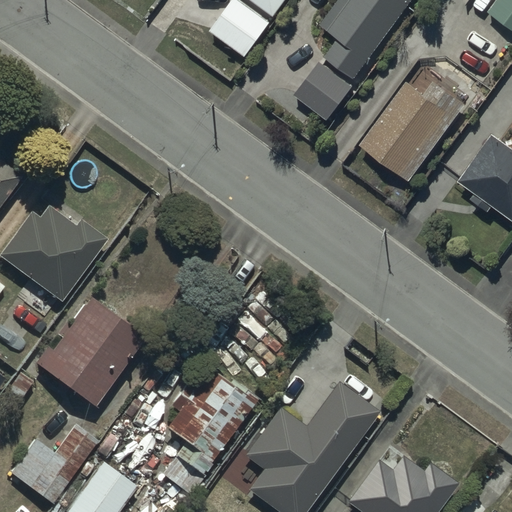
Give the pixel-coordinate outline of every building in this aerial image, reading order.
[(270,17),(246,0),(228,0),(210,27),(245,52),(270,17)] [(281,0),(257,0),(273,11),(281,0)] [(354,76),(408,0),(336,0),(320,23),(336,35),(323,54),(354,76)] [(511,0),(493,0),(487,9),(511,27),(511,0)] [(352,83),(318,58),(293,92),(327,117),(352,83)] [(423,90),(405,77),(359,141),(409,176),(465,97),(433,75),(423,90)] [(511,217),(511,145),(491,131),(458,179),(474,190),(470,196),(488,208),(492,203),(511,217)] [(0,198),(19,172),(0,158),(0,198)] [(29,208),(0,246),(0,254),(59,299),(106,237),(78,216),(73,222),(46,202),(37,214),(29,208)] [(92,403),(141,336),(87,297),(50,347),(46,343),(33,360),(92,403)] [(200,472),(255,395),(202,358),(169,405),(174,409),(163,425),(181,437),(171,451),(173,453),(160,472),(189,493),(202,474),(200,472)] [(278,511),(303,511),(375,409),(334,381),(304,423),(278,405),(243,454),(261,466),(245,489),(278,511)] [(32,437),(7,471),(51,501),(96,437),(72,420),(51,450),(32,437)] [(434,511),(456,482),(425,460),(419,468),(398,454),(389,466),(376,456),(345,500),(362,511),(434,511)] [(114,511),(134,485),(98,459),(62,509),(66,511),(114,511)]
